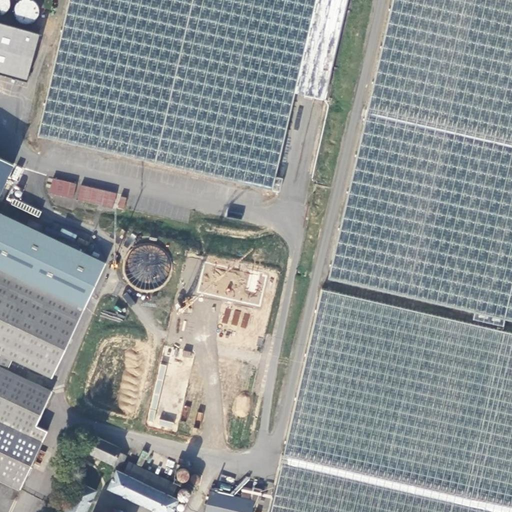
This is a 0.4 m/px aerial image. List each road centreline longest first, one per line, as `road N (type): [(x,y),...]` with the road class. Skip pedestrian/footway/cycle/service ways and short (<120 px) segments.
road 1 (unknown): [(31,151),(75,171),(253,209),(292,228),(295,245),(271,402),(247,458),(203,458),(73,418)]
road 2 (unknown): [(73,418),(64,382),(112,249),(32,206),(31,151)]
